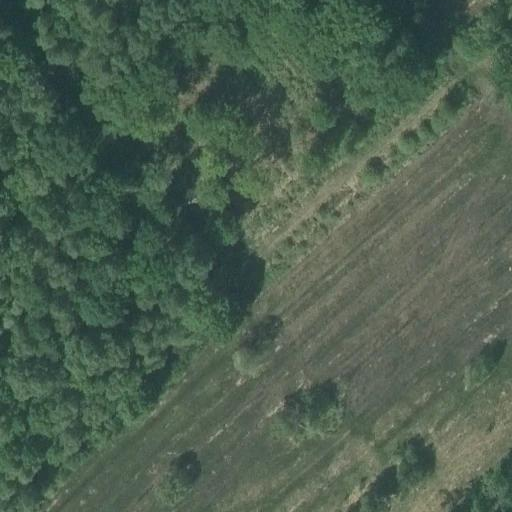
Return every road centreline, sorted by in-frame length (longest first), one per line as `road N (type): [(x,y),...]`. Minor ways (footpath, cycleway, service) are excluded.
road 1 (track): [(511,49),(21,488),(0,496)]
road 2 (track): [(256,273),(20,0)]
